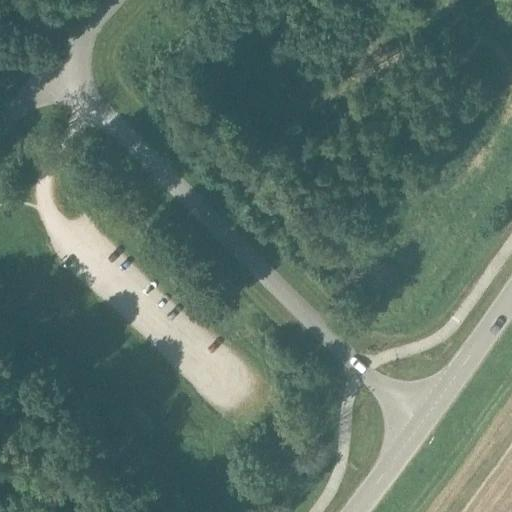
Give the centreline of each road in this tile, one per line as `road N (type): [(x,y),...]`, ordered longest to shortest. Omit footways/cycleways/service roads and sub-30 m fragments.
road 1 (unclassified): [(423,418),(362,374),(60,72)]
road 2 (secondary): [(423,418),(511,289)]
